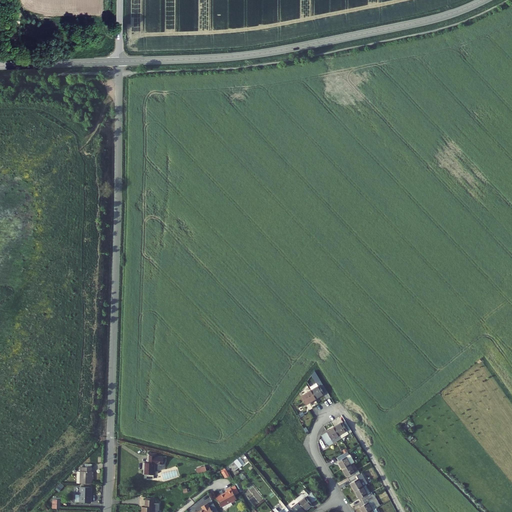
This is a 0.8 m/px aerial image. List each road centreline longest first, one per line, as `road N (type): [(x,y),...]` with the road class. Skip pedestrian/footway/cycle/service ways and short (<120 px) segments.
road 1 (residential): [(107,511),(119,61)]
road 2 (secondary): [(483,0),(433,19),(290,48),(119,61)]
